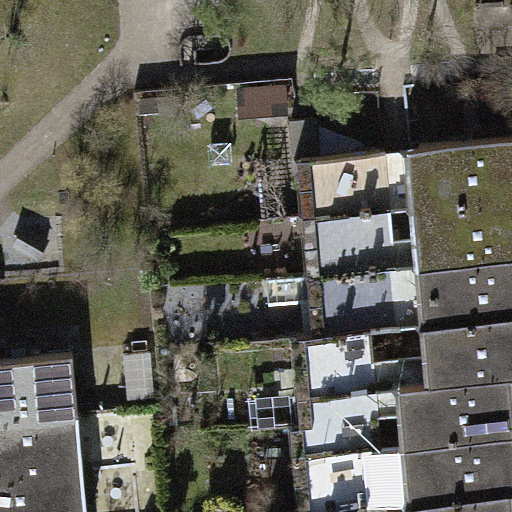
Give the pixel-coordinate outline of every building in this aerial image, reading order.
[(287,89),(266,90),(267,106),(289,104),(287,89)] [(317,115),(293,117),(293,125),(318,123),(317,115)] [(511,135),(409,145),(415,204),(511,196),(511,135)] [(302,155),(306,215),(392,207),(385,147),(302,155)] [(511,196),(415,204),(419,263),(511,255),(511,196)] [(306,215),(312,274),(397,267),(392,207),(306,215)] [(511,255),(419,263),(425,322),(511,313),(511,255)] [(312,274),(317,332),(372,328),(403,325),(397,267),(312,274)] [(511,313),(425,322),(431,382),(511,375),(511,313)] [(317,332),(297,333),(305,422),(381,415),(372,328),(317,332)] [(0,418),(78,411),(74,352),(0,358),(0,418)] [(399,384),(405,442),(511,432),(511,378),(511,375),(431,382),(399,384)] [(78,411),(0,418),(0,477),(84,470),(78,411)] [(295,423),(302,510),(357,507),(389,504),(381,415),(305,422),(295,423)] [(511,432),(405,442),(410,501),(511,492),(511,432)] [(89,511),(84,470),(0,477),(0,511),(89,511)] [(511,511),(511,505),(511,492),(410,501),(410,511),(511,511)]
